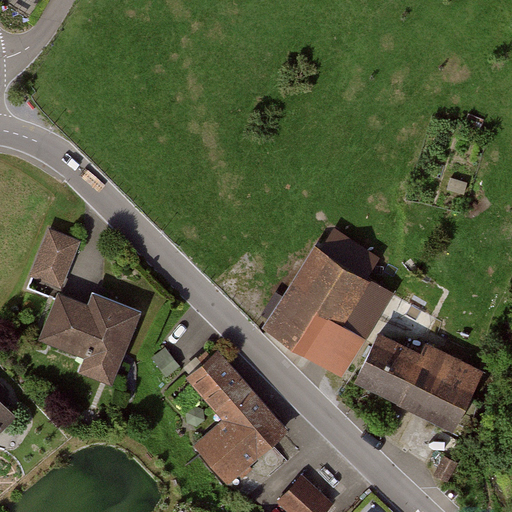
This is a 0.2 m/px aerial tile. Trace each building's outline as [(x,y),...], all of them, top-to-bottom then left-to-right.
[(79,238),(48,227),(30,279),(61,290),(79,238)] [(316,252),(270,327),(345,372),(391,297),(316,252)] [(110,389),(140,314),(69,285),(38,359),(110,389)] [(371,332),(347,384),(453,433),(478,381),(371,332)] [(290,432),(216,351),(182,383),(221,425),(194,449),(230,488),(290,432)] [(0,431),(12,420),(0,406),(0,431)] [(325,511),(335,502),(303,473),(275,504),(282,511),(325,511)]
